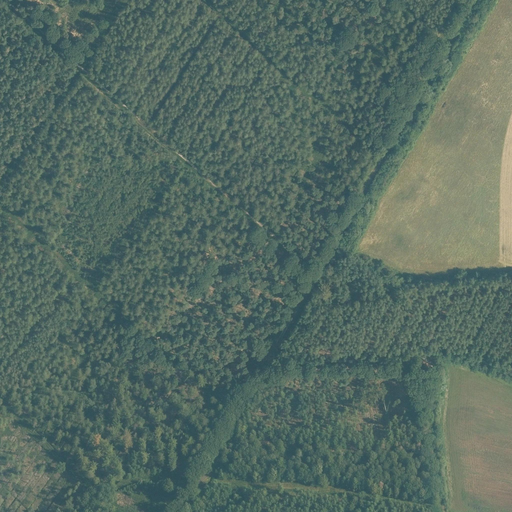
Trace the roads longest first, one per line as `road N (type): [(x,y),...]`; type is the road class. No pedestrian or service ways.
road 1 (track): [(307,266),(4,0)]
road 2 (track): [(445,511),(434,459),(438,352),(264,361)]
